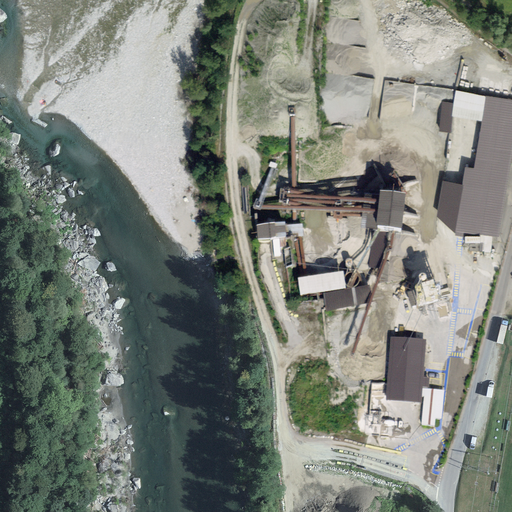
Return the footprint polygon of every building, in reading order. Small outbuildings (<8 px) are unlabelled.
[(451,115),(481,120),(486,96),(455,91),(451,115)] [(511,153),(511,101),(486,96),(481,120),(473,168),(464,168),(462,185),(441,181),(435,216),(455,232),(499,236),(511,153)] [(405,193),(380,191),(377,225),(402,228),(405,193)] [(285,221),(255,224),(257,240),(287,237),(285,221)] [(343,271),(297,278),(300,295),(322,294),(345,289),(343,271)] [(368,285),(345,289),(322,294),(326,311),(371,302),(368,285)] [(424,340),(390,337),(386,400),(420,403),(420,397),(424,397),(421,425),(434,426),(435,418),(441,419),(444,390),(428,389),(429,378),(422,378),(424,340)]
